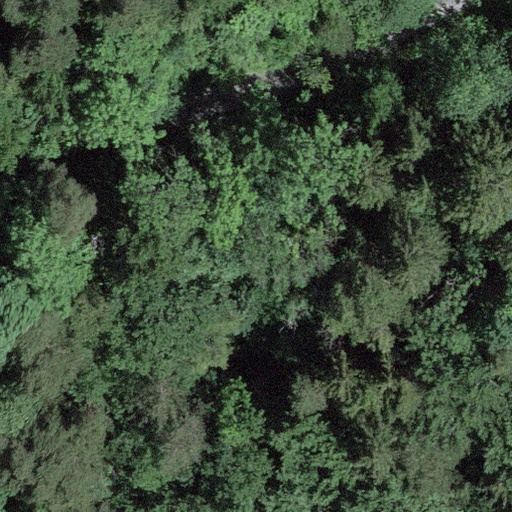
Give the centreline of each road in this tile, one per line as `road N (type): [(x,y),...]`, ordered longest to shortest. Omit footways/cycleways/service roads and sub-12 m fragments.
road 1 (track): [(0,147),(42,148),(257,87)]
road 2 (track): [(257,87),(445,0)]
